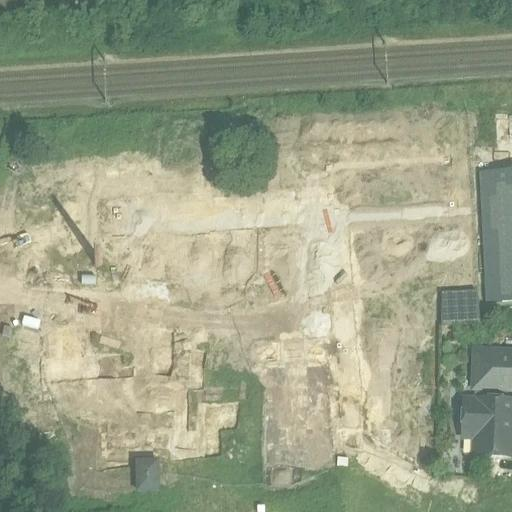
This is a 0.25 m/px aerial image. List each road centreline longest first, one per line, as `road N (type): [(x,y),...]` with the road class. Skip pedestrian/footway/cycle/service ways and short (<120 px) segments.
road 1 (residential): [(22,214),(29,362),(339,350)]
road 2 (residential): [(332,197),(22,214)]
road 3 (residential): [(339,350),(332,197)]
road 4 (residential): [(456,191),(332,197)]
